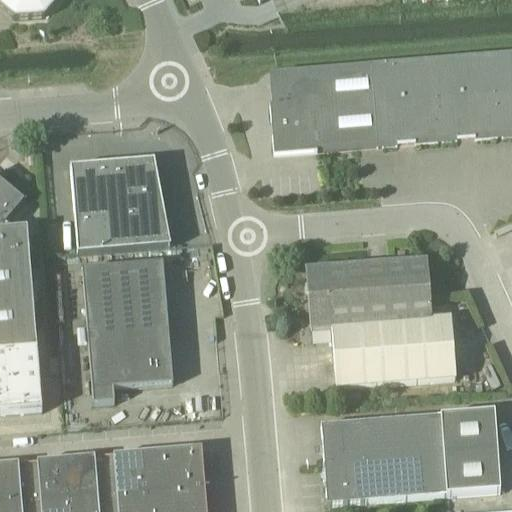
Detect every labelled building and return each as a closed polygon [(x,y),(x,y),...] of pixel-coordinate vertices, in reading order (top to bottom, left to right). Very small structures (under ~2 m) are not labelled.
[(0,0),(0,11),(14,23),(44,20),(61,0),(0,0)] [(511,60),(269,81),(275,160),(511,140),(511,60)] [(170,252),(154,165),(70,172),(77,260),(170,252)] [(0,419),(41,416),(27,234),(12,235),(5,229),(24,206),(0,185),(0,419)] [(457,387),(453,325),(433,326),(429,267),(307,276),(312,338),(333,336),(337,395),(457,387)] [(163,269),(82,275),(93,410),(114,408),(113,394),(173,390),(163,269)] [(494,417),(321,431),(326,511),(501,497),(494,417)] [(205,511),(201,452),(0,469),(0,511),(205,511)]
